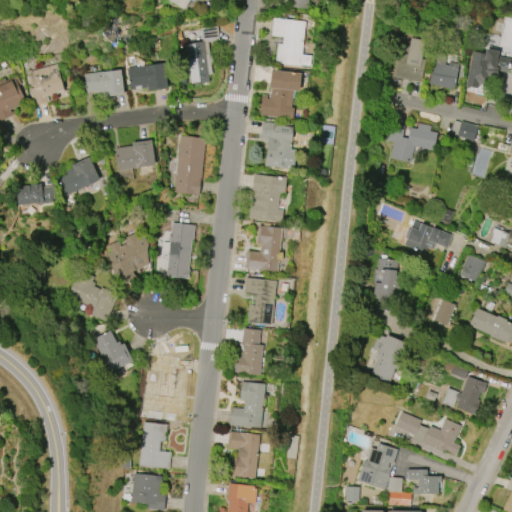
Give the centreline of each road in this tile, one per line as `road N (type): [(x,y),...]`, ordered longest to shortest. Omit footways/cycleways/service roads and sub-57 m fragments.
road 1 (residential): [(193,511),(247,0)]
road 2 (residential): [(233,110),(85,123),(42,143)]
road 3 (secondary): [(61,511),(60,446),(44,398),(0,354)]
